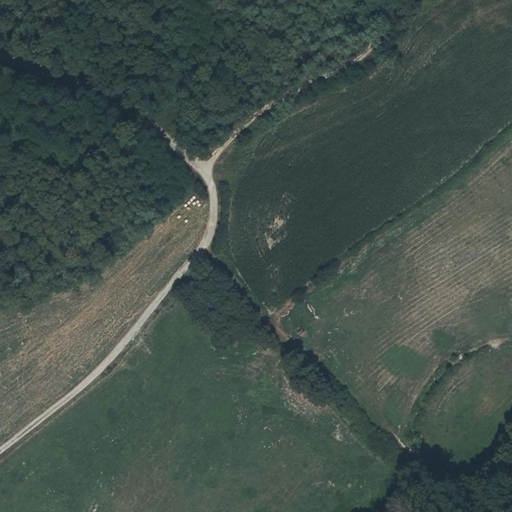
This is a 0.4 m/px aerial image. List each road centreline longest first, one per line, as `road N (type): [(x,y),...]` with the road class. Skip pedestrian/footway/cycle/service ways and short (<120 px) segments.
road 1 (track): [(0,453),(86,388),(205,249),(211,182),(195,167)]
road 2 (track): [(205,249),(368,443),(423,480)]
road 3 (track): [(195,167),(255,119),(314,88),(371,38),(388,9),(411,0)]
road 4 (track): [(195,167),(124,106),(78,80),(0,56)]
